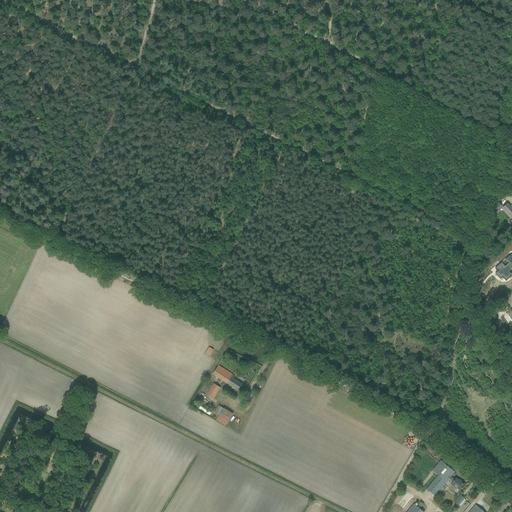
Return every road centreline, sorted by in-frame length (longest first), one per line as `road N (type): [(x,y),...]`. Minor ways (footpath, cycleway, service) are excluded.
road 1 (track): [(431,429),(0,212)]
road 2 (track): [(341,511),(0,339)]
road 3 (track): [(353,175),(136,71)]
road 4 (unclassified): [(511,402),(463,307),(490,202)]
road 5 (track): [(136,71),(0,3)]
road 6 (track): [(504,136),(375,73)]
road 7 (track): [(463,307),(431,429)]
